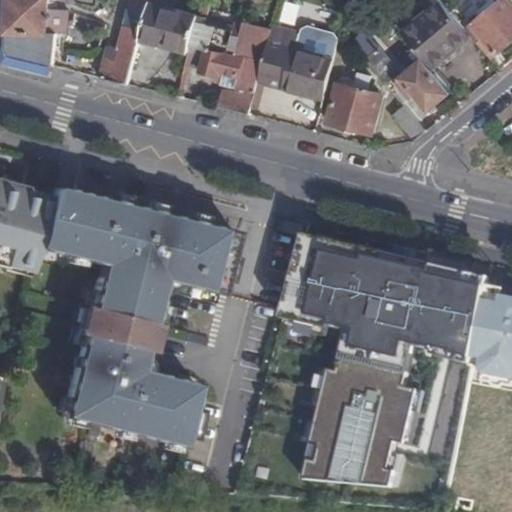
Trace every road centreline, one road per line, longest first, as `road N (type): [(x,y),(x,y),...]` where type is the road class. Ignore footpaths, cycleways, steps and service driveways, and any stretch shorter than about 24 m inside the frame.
road 1 (secondary): [(414,198),(0,90)]
road 2 (unknown): [(298,168),(224,455)]
road 3 (residential): [(511,83),(441,142),(422,165),(414,198)]
